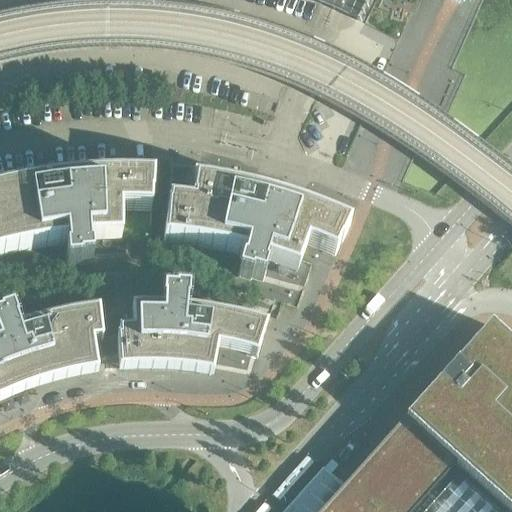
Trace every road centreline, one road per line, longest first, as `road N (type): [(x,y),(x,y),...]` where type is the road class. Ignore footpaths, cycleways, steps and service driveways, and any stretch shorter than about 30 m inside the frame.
road 1 (unclassified): [(437,242),(402,203),(277,159),(170,138),(92,136),(0,150)]
road 2 (secondary): [(437,242),(268,426),(200,434)]
road 3 (secondary): [(251,511),(437,309)]
road 4 (secondary): [(200,434),(71,446),(0,478)]
